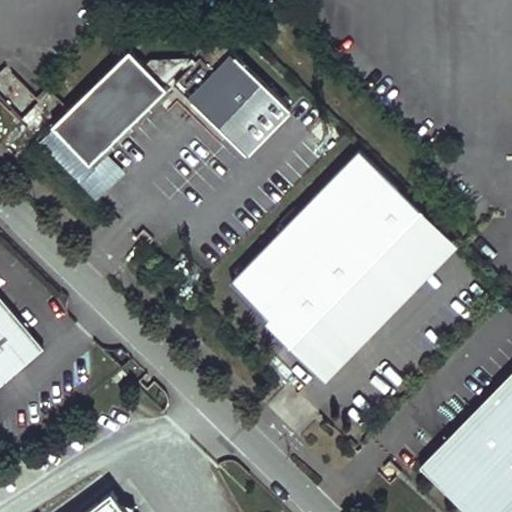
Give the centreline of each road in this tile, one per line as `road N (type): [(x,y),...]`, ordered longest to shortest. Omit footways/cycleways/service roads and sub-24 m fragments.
road 1 (residential): [(322,511),(0,199)]
road 2 (unknown): [(141,441),(9,511)]
